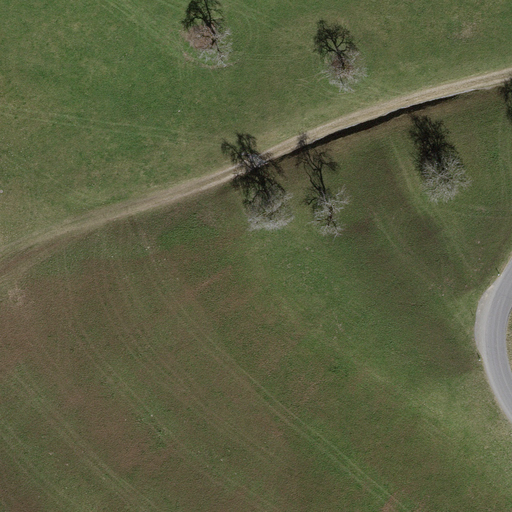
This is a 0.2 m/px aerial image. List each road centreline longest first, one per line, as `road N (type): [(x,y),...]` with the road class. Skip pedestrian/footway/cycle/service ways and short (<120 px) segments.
road 1 (track): [(511,74),(337,125),(0,254)]
road 2 (tertiary): [(511,400),(491,343),(498,304),(511,282)]
